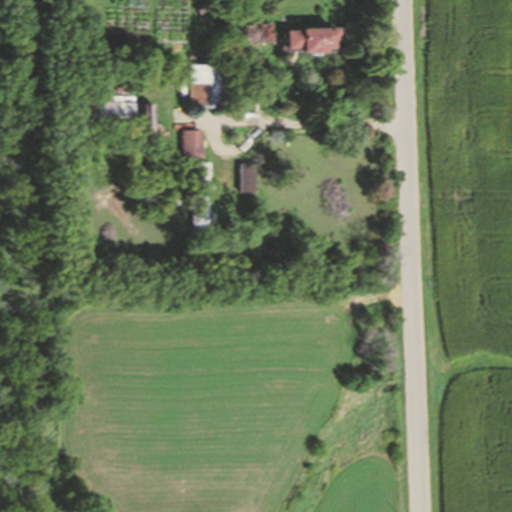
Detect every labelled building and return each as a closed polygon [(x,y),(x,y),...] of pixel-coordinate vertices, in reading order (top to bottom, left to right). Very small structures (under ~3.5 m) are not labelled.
[(272,25),(245,25),(245,42),(272,42),(272,25)] [(283,52),(282,30),(337,28),(338,41),(335,41),(335,50),(283,52)] [(225,108),(225,65),(189,65),(189,108),(225,108)] [(511,81),(484,82),(484,105),(511,105),(511,81)] [(153,103),(67,102),(67,128),(152,129),(153,103)] [(181,158),(203,158),(203,130),(181,130),(181,158)] [(192,235),(208,236),(209,163),(193,163),(192,235)] [(239,194),(255,194),(255,164),(239,164),(239,194)]
